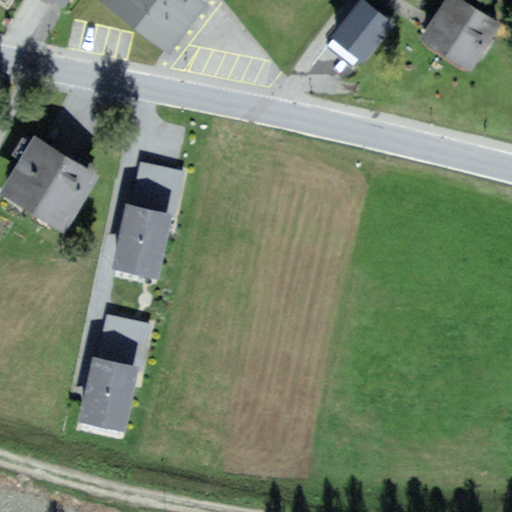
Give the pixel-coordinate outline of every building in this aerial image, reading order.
[(198,0),(108,0),(166,45),(200,1),(198,0)] [(389,14),(372,0),(348,0),(326,26),(340,37),(356,51),(389,14)] [(499,16),(475,0),(437,0),(416,31),(466,65),(486,35),(499,16)] [(65,157),(34,139),(0,194),(0,195),(65,233),(98,177),(65,157)] [(178,161),(139,154),(131,195),(127,194),(123,193),(110,264),(156,273),(178,161)] [(147,311),(106,302),(96,348),(91,347),(88,346),(73,412),(122,422),(147,311)]
